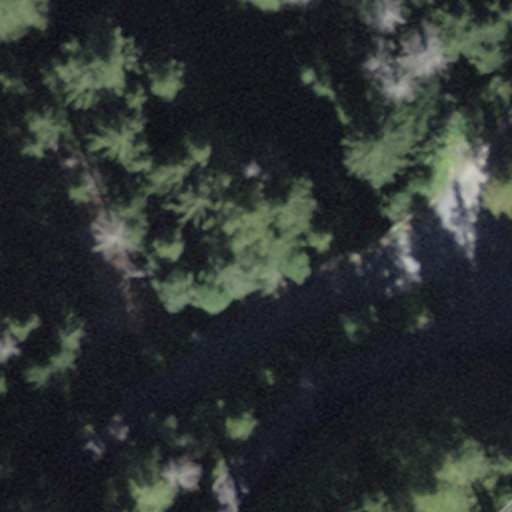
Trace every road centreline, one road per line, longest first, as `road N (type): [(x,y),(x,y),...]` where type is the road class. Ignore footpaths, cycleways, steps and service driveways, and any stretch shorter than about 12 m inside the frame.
road 1 (unclassified): [(16,511),(259,312),(308,289),(460,261),(491,284),(490,314),(470,331),(332,392),(253,460),(233,511)]
road 2 (track): [(460,261),(484,158),(511,126)]
